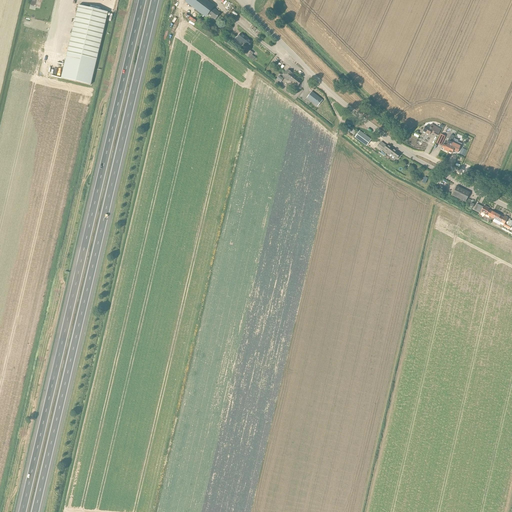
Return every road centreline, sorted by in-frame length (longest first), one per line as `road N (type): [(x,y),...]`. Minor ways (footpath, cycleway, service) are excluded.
road 1 (motorway): [(142,0),(22,511)]
road 2 (motorway): [(35,511),(154,0)]
road 3 (track): [(6,511),(125,0)]
road 4 (track): [(165,0),(155,80),(52,511)]
road 5 (track): [(179,17),(387,176),(511,239)]
road 6 (track): [(432,199),(360,511)]
road 7 (track): [(366,511),(437,201)]
road 8 (unclassified): [(405,152),(321,84),(244,5)]
road 9 (unclassified): [(511,209),(405,152)]
